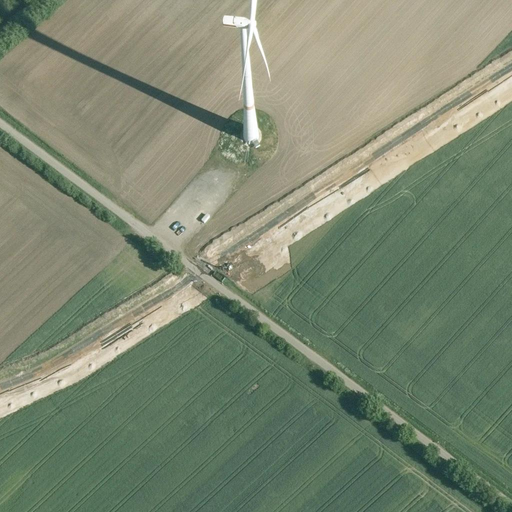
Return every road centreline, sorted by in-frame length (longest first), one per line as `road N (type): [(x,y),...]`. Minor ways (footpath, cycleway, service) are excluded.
road 1 (residential): [(0,112),(511,501)]
road 2 (unknown): [(396,511),(0,237)]
